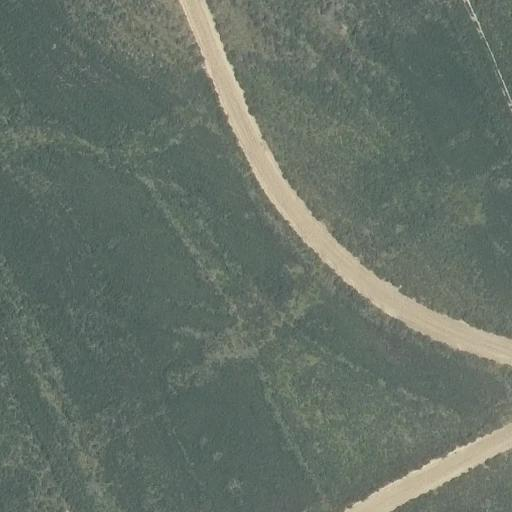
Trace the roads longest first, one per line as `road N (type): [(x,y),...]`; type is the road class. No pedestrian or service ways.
road 1 (track): [(511,355),(448,336),(351,276),(272,188),(194,0)]
road 2 (track): [(367,511),(511,432)]
